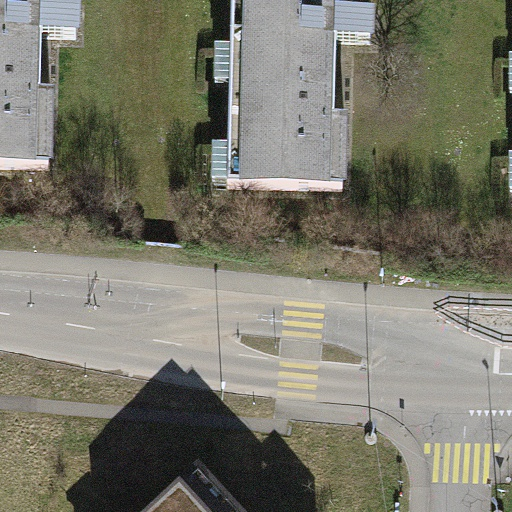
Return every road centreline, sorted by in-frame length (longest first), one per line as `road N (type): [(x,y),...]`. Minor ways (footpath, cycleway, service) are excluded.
road 1 (secondary): [(0,316),(466,362)]
road 2 (residential): [(466,362),(459,511)]
